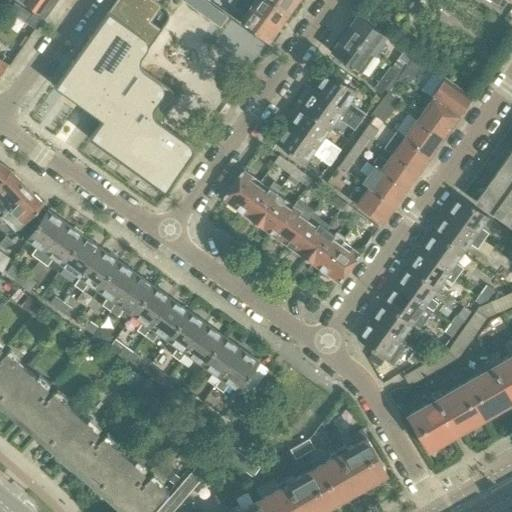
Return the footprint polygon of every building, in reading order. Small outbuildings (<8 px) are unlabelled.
[(55,0),(19,0),(43,16),(42,17),(43,17),(44,17),(55,0)] [(182,160),(186,155),(187,153),(188,152),(188,150),(188,148),(188,146),(187,144),(186,143),(185,141),(159,122),(172,104),(173,102),(173,100),(173,98),(173,97),(173,95),(172,93),(171,91),(170,90),(135,65),(166,22),(167,20),(168,19),(168,17),(168,15),(168,13),(167,11),(166,9),(164,8),(153,0),(120,0),(119,2),(110,13),(109,12),(90,39),(93,41),(77,64),(74,61),(55,88),(101,121),(90,138),(164,191),(185,163),(182,160)] [(206,0),(182,0),(221,28),(229,16),(206,0)] [(276,27),(238,0),(224,0),(232,5),(244,13),(238,21),(266,41),(267,39),(270,39),(274,34),(273,31),(276,27)] [(253,0),(238,0),(276,27),(280,21),(283,21),(287,16),(286,13),(286,12),(268,0),(255,0),(255,1),(253,0)] [(268,0),(286,12),(288,10),(290,10),(294,5),(293,2),(294,0),(268,0)] [(347,23),(341,32),(372,54),(385,36),(354,14),(353,15),(356,17),(351,23),(347,23)] [(27,23),(35,29),(41,21),(41,20),(40,20),(33,15),(27,23)] [(372,54),(341,32),(334,41),(336,45),(331,52),(359,73),(372,54)] [(397,58),(408,66),(414,57),(403,49),(397,58)] [(425,64),(414,57),(408,66),(400,77),(408,83),(416,72),(418,70),(420,71),(422,72),(426,66),(425,64)] [(390,67),(376,85),(373,89),(380,94),(396,72),(390,67)] [(328,71),(314,90),(359,122),(365,114),(348,102),(356,91),(328,71)] [(430,96),(433,98),(458,116),(472,97),(444,77),(430,96)] [(314,90),(302,107),(330,127),(337,118),(354,130),(359,122),(314,90)] [(388,90),(383,97),(371,114),(383,122),(400,99),(388,90)] [(433,98),(405,138),(430,155),(458,116),(433,98)] [(302,107),(289,125),(334,157),(340,149),(323,137),(330,127),(302,107)] [(369,124),(362,133),(369,138),(372,140),(378,131),(369,124)] [(334,157),(289,125),(276,143),(304,163),(311,153),(328,165),(334,157)] [(383,148),(392,155),(418,173),(430,155),(405,138),(396,131),(383,148)] [(362,133),(350,150),(357,154),(369,138),(362,133)] [(357,154),(350,150),(338,166),(345,171),(357,154)] [(373,166),(380,172),(406,189),(418,173),(392,155),(387,162),(379,156),(373,166)] [(273,163),(283,170),(288,163),(278,156),(273,163)] [(511,160),(480,205),(511,227),(511,160)] [(283,170),(290,175),(295,168),(288,163),(283,170)] [(369,188),(394,205),(406,189),(380,172),(373,166),(361,182),(369,188)] [(295,186),(299,181),(304,174),(295,168),(290,175),(287,180),(295,186)] [(9,170),(8,169),(0,179),(0,210),(3,213),(27,188),(9,170)] [(222,199),(239,211),(257,186),(259,182),(253,177),(242,170),(222,199)] [(304,174),(299,181),(303,184),(307,187),(312,180),(304,174)] [(239,211),(255,223),(276,194),(281,187),(273,182),(268,189),(265,192),(257,186),(239,211)] [(43,204),(27,188),(3,213),(18,229),(27,219),(43,204)] [(394,205),(369,188),(356,205),(382,223),(394,205)] [(323,200),(340,212),(345,204),(328,192),(323,200)] [(255,223),(272,235),(293,206),(284,200),(276,194),(255,223)] [(460,197),(446,215),(482,241),(488,233),(480,227),(488,216),(460,197)] [(340,212),(357,223),(362,216),(345,204),(340,212)] [(272,235),(289,247),(310,218),(303,213),(293,206),(272,235)] [(31,254),(39,260),(65,224),(46,211),(37,223),(26,239),(37,246),(31,254)] [(446,215),(434,232),(462,251),(468,243),(477,249),(482,241),(446,215)] [(362,216),(357,223),(356,225),(371,236),(378,227),(362,216)] [(289,247),(306,260),(327,230),(310,218),(289,247)] [(52,258),(62,265),(83,237),(65,224),(39,260),(47,266),(52,258)] [(306,260),(322,271),(341,245),(343,242),(345,239),(337,233),(334,236),(327,230),(306,260)] [(434,232),(421,251),(457,276),(462,268),(454,262),(462,251),(434,232)] [(5,236),(0,241),(0,245),(2,248),(5,249),(12,241),(5,236)] [(74,285),(100,249),(83,237),(62,265),(79,277),(74,285)] [(341,245),(322,271),(339,283),(360,254),(351,248),(349,251),(341,245)] [(88,283),(97,290),(117,262),(100,249),(74,285),(82,291),(88,283)] [(0,271),(1,272),(4,267),(7,262),(9,258),(0,251),(0,271)] [(421,251),(409,268),(436,288),(443,278),(451,284),(457,276),(421,251)] [(101,305),(110,311),(135,275),(117,262),(97,290),(107,297),(101,305)] [(7,273),(22,284),(27,277),(11,265),(7,273)] [(409,268),(396,286),(431,311),(437,304),(429,298),(436,288),(409,268)] [(122,308),(132,315),(152,287),(135,275),(110,311),(117,316),(122,308)] [(27,277),(22,284),(30,290),(36,282),(27,277)] [(396,286),(383,303),(411,323),(420,329),(432,312),(431,311),(396,286)] [(485,286),(480,293),(493,302),(501,298),(485,286)] [(136,330),(144,336),(170,300),(152,287),(132,315),(142,322),(136,330)] [(477,309),(473,314),(447,351),(403,376),(407,383),(417,382),(455,361),(486,318),(511,306),(511,293),(501,298),(493,302),(477,309)] [(465,309),(473,314),(477,309),(493,302),(480,293),(474,302),(472,300),(465,309)] [(50,303),(57,309),(63,302),(55,296),(50,303)] [(28,297),(25,301),(21,305),(32,314),(39,306),(28,297)] [(158,333),(168,341),(188,312),(170,300),(144,336),(152,342),(158,333)] [(63,302),(57,309),(65,314),(70,307),(63,302)] [(383,303),(371,321),(398,341),(411,323),(383,303)] [(171,355),(179,361),(205,325),(188,312),(168,341),(177,347),(171,355)] [(455,316),(449,324),(456,330),(462,322),(455,316)] [(85,329),(93,335),(98,327),(90,321),(85,329)] [(398,341),(371,321),(358,339),(386,359),(392,349),(400,355),(406,346),(398,341)] [(93,335),(100,339),(105,332),(108,328),(101,323),(98,327),(93,335)] [(456,330),(449,324),(443,333),(451,338),(456,330)] [(193,359),(202,365),(222,337),(205,325),(179,361),(187,367),(193,359)] [(207,380),(214,386),(240,350),(222,337),(202,365),(212,372),(207,380)] [(123,365),(127,359),(132,352),(124,346),(122,350),(113,343),(106,353),(123,365)] [(418,343),(412,351),(420,356),(425,349),(418,343)] [(240,350),(214,386),(222,392),(228,384),(244,395),(249,389),(243,385),(251,373),(259,363),(240,350)] [(0,397),(26,368),(6,351),(0,355),(0,397)] [(420,356),(412,351),(407,359),(414,365),(420,356)] [(140,358),(132,352),(127,359),(135,364),(140,358)] [(511,354),(492,366),(511,401),(511,354)] [(11,406),(25,418),(44,396),(43,395),(48,387),(30,372),(40,359),(36,356),(26,368),(0,397),(0,401),(9,409),(11,406)] [(135,365),(145,372),(150,364),(140,358),(135,365)] [(145,372),(162,384),(168,377),(150,364),(145,372)] [(511,401),(492,366),(464,382),(484,417),(511,401)] [(176,383),(168,377),(162,384),(171,391),(176,383)] [(464,382),(436,398),(456,433),(484,417),(464,382)] [(36,432),(47,443),(75,411),(52,391),(45,397),(44,396),(25,418),(38,429),(36,432)] [(203,402),(195,396),(190,404),(197,409),(203,402)] [(456,433),(436,398),(407,414),(428,450),(456,433)] [(203,402),(197,409),(205,415),(211,408),(203,402)] [(75,411),(80,416),(87,408),(82,403),(75,411)] [(229,420),(224,417),(212,409),(207,416),(224,428),(229,420)] [(62,450),(76,462),(95,440),(93,438),(98,431),(80,416),(75,411),(47,443),(60,453),(62,450)] [(361,429),(351,435),(354,440),(356,444),(339,454),(359,489),(386,473),(361,429)] [(86,476),(98,487),(126,455),(103,435),(96,441),(95,440),(76,462),(89,474),(86,476)] [(156,511),(172,511),(222,454),(253,475),(259,467),(220,439),(156,511)] [(308,439),(300,444),(305,453),(314,448),(308,439)] [(305,453),(300,444),(290,450),(295,459),(305,453)] [(339,454),(313,468),(333,504),(359,489),(339,454)] [(114,496),(121,502),(141,480),(139,479),(144,471),(126,455),(98,487),(111,499),(114,496)] [(291,475),(284,479),(302,511),(318,511),(333,504),(313,468),(294,479),(291,475)] [(141,480),(121,502),(129,509),(127,511),(126,511),(150,511),(168,492),(149,475),(142,481),(141,480)] [(256,492),(259,499),(267,511),(302,511),(284,479),(278,482),(277,480),(256,492)] [(267,511),(259,499),(236,511),(267,511)]
